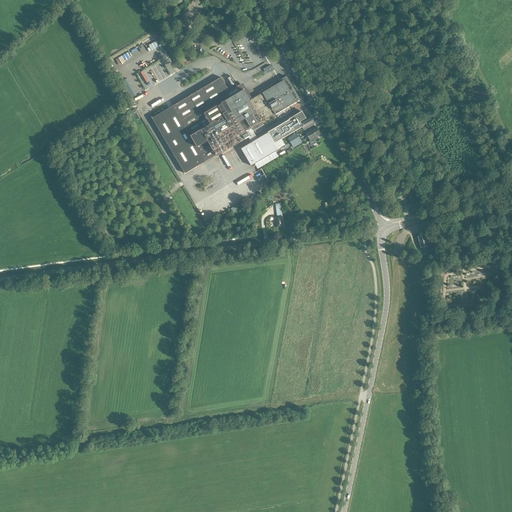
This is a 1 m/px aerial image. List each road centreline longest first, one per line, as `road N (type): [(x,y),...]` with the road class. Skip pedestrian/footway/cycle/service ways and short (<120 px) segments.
road 1 (track): [(78,455),(89,435),(369,393)]
road 2 (tertiary): [(343,511),(386,300),(386,229)]
road 3 (track): [(263,243),(0,279)]
road 4 (tertiary): [(382,224),(257,0)]
road 5 (track): [(441,0),(438,10),(478,67),(511,145)]
road 6 (tertiary): [(386,229),(511,192)]
road 7 (unclassified): [(382,224),(263,243)]
